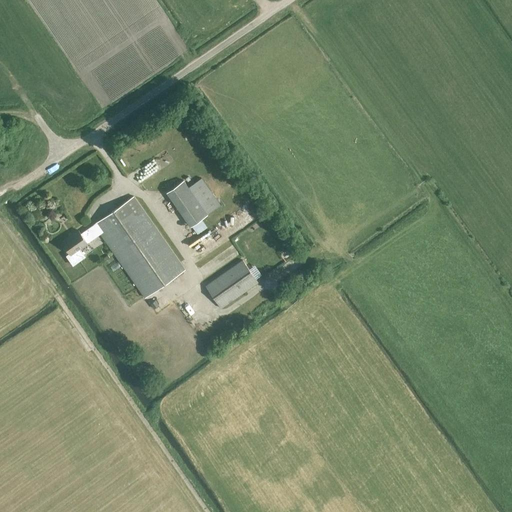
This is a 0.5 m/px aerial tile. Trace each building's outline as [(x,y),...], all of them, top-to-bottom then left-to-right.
[(166,154),(171,164),(179,159),(173,150),(166,154)] [(202,179),(189,188),(183,180),(167,192),(191,226),(207,214),(220,205),(202,179)] [(85,256),(80,248),(87,243),(85,240),(98,231),(145,297),(185,269),(134,196),(94,224),(94,225),(81,234),(78,230),(62,242),(69,252),(64,255),(72,265),(85,256)] [(211,244),(234,228),(231,225),(241,218),(238,213),(206,236),(211,244)] [(258,282),(242,260),(206,286),(222,308),(258,282)]
